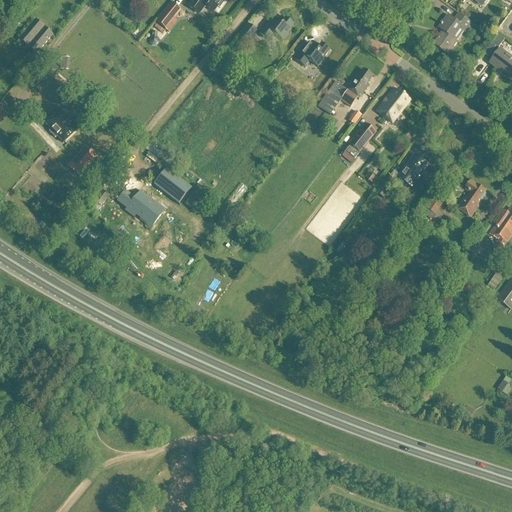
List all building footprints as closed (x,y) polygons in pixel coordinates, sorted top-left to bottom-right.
[(222,2),(223,0),(194,0),(189,8),(199,16),(204,9),(207,8),(214,13),(218,8),(220,10),(225,4),(222,2)] [(171,4),(157,22),(165,29),(180,10),(171,4)] [(457,42),(464,34),(467,36),(474,26),(459,15),(454,21),(448,17),(439,29),(443,33),(434,45),(449,56),(458,43),(457,42)] [(290,33),(289,33),(294,26),(286,20),(282,25),(273,18),(260,35),(270,42),(274,37),(282,43),(290,33)] [(35,55),(37,56),(53,37),(35,21),(18,41),(23,45),(35,55)] [(257,32),(247,24),(238,36),(240,37),(238,40),(245,45),(246,42),(248,44),(257,32)] [(149,40),(149,44),(152,46),(155,47),(158,44),(159,40),(156,37),(156,33),(152,33),(152,37),(149,40)] [(498,35),(483,55),(488,58),(499,44),(501,46),(505,41),(498,35)] [(324,59),(329,52),(321,46),(317,51),(309,44),(296,61),(305,68),(309,62),(318,69),(325,60),(324,59)] [(511,79),(511,59),(500,50),(490,65),(497,71),(498,69),(511,79)] [(363,71),(357,79),(356,78),(346,91),(335,83),(318,107),(330,117),(341,102),(350,109),(357,99),(359,101),(369,87),(367,86),(373,78),(363,71)] [(410,102),(397,92),(394,90),(377,113),(392,125),(410,102)] [(58,113),(45,125),(51,132),(49,134),(56,141),(58,139),(63,144),(76,131),(71,126),(72,125),(66,119),(65,119),(58,113)] [(354,117),(347,125),(353,130),(360,121),(354,117)] [(314,125),(305,119),(300,126),(309,132),(314,125)] [(360,154),(376,134),(364,125),(348,145),(360,154)] [(80,177),(98,156),(86,146),(68,167),(80,177)] [(149,146),(146,151),(150,154),(146,158),(156,165),(159,161),(161,162),(165,158),(149,146)] [(354,161),(344,154),(342,157),(351,165),(354,161)] [(424,186),(420,183),(418,182),(429,167),(415,157),(399,179),(418,193),(424,186)] [(191,190),(167,171),(154,188),(178,206),(191,190)] [(373,186),(378,181),(368,173),(364,178),(373,186)] [(395,187),(385,179),(375,193),(384,200),(395,187)] [(480,208),(477,206),(486,193),(472,182),(465,191),(470,194),(466,200),(464,199),(457,209),(472,219),(480,208)] [(224,204),(231,209),(249,189),(242,183),(224,204)] [(90,195),(102,205),(109,196),(97,187),(90,195)] [(162,209),(141,194),(135,201),(125,193),(117,203),(127,211),(126,213),(147,229),(162,209)] [(425,216),(431,220),(446,200),(438,194),(427,209),(429,210),(425,216)] [(202,201),(194,195),(185,206),(193,212),(202,201)] [(511,210),(510,209),(509,212),(503,208),(493,222),(497,225),(491,235),(500,241),(494,250),(500,255),(506,246),(511,237),(511,210)] [(341,243),(334,253),(338,256),(346,247),(341,243)] [(506,257),(500,266),(506,269),(511,261),(506,257)] [(496,300),(511,311),(511,280),(511,279),(496,300)] [(511,382),(511,380),(507,377),(498,390),(508,397),(511,391),(511,390),(507,387),(509,384),(510,385),(511,382)] [(475,410),(466,407),(463,414),(472,418),(475,410)]
